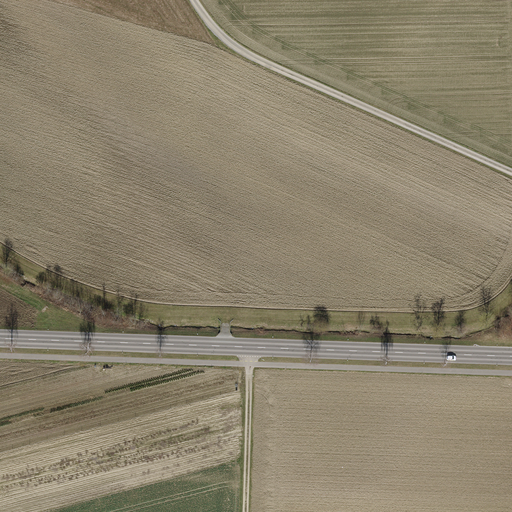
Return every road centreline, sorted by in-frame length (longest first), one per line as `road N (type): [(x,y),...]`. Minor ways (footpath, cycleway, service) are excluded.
road 1 (tertiary): [(511,357),(0,340)]
road 2 (track): [(511,172),(244,52),(195,0)]
road 3 (track): [(248,511),(251,348)]
